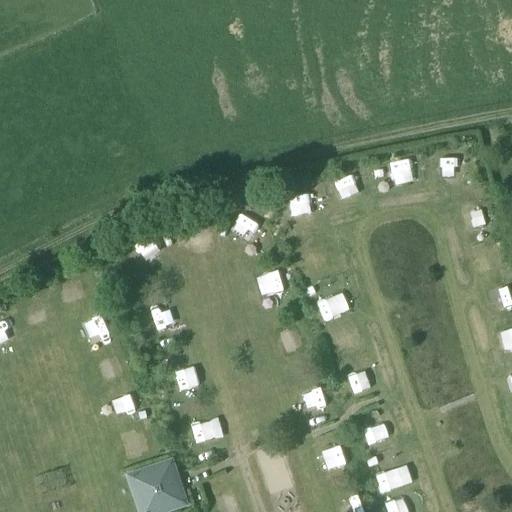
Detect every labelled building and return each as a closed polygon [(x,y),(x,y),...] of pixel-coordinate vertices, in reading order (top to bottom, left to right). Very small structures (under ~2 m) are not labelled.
[(454,159),(454,183),(471,183),(470,159),(454,159)] [(337,179),(338,200),(357,198),(356,178),(337,179)] [(191,228),(200,249),(220,240),(211,220),(191,228)] [(136,242),(150,263),(167,252),(154,231),(136,242)] [(308,258),(316,275),(333,267),(326,251),(308,258)] [(262,278),(270,298),(289,291),(282,270),(262,278)] [(495,309),(511,305),(511,291),(510,280),(490,284),(495,309)] [(327,316),(345,312),(341,291),(323,295),(327,316)] [(28,301),(33,322),(50,319),(45,297),(28,301)] [(174,303),(154,314),(163,330),(183,320),(174,303)] [(0,318),(0,340),(15,336),(9,316),(0,318)] [(108,316),(97,320),(108,344),(118,340),(108,316)] [(306,328),(284,332),(288,354),(309,350),(306,328)] [(104,357),(107,379),(128,376),(125,354),(104,357)] [(199,365),(178,370),(182,392),(204,387),(199,365)] [(370,386),(364,373),(350,380),(356,393),(370,386)] [(136,392),(118,399),(126,418),(144,411),(136,392)] [(195,426),(201,444),(223,436),(217,418),(195,426)] [(375,445),(390,438),(381,420),(366,428),(375,445)] [(135,437),(143,454),(157,448),(149,431),(135,437)] [(328,457),(337,476),(354,469),(345,449),(328,457)] [(182,511),(187,510),(171,462),(122,479),(133,511),(182,511)] [(381,474),(390,496),(410,488),(402,466),(381,474)] [(244,511),(232,493),(218,503),(223,511),(244,511)]
